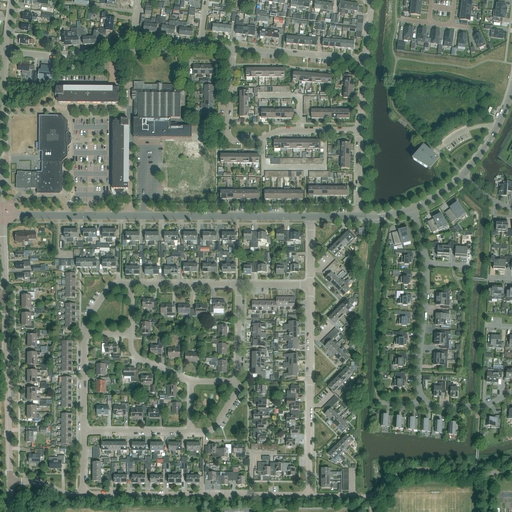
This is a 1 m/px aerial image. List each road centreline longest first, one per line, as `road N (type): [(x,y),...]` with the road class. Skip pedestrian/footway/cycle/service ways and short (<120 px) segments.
road 1 (tertiary): [(310,216),(2,215)]
road 2 (residential): [(308,496),(83,494)]
road 3 (residential): [(359,130),(231,139),(232,48)]
road 4 (residential): [(490,473),(391,474),(370,496),(308,496)]
road 5 (tertiary): [(10,481),(4,299)]
road 6 (residential): [(1,108),(127,108),(130,79)]
road 7 (residential): [(422,397),(426,263)]
road 8 (residential): [(232,48),(365,59)]
road 9 (residential): [(5,51),(132,50)]
